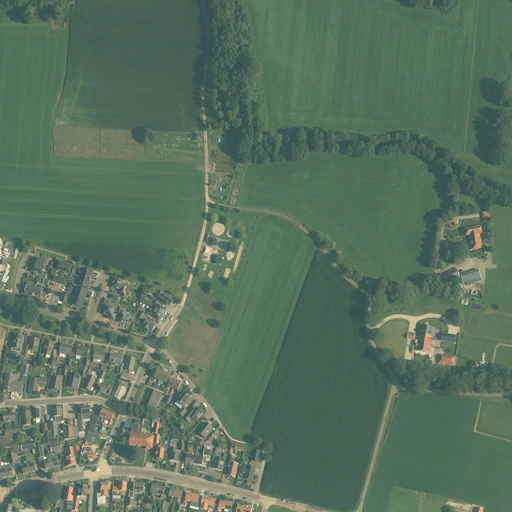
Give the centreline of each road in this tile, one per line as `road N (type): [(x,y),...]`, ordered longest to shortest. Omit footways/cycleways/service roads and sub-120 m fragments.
road 1 (track): [(207,200),(209,38),(202,0)]
road 2 (track): [(372,299),(287,217),(207,200)]
road 3 (tertiary): [(255,497),(157,474),(99,471)]
road 4 (unclassified): [(359,511),(392,386)]
road 5 (residential): [(125,410),(92,399),(0,404)]
